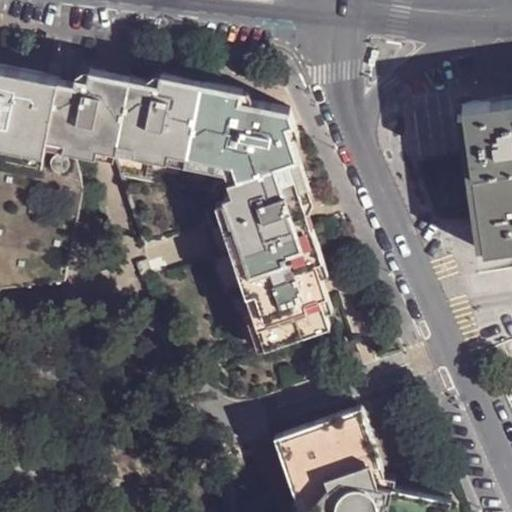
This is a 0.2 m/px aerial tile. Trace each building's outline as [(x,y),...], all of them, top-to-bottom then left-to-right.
[(0,289),(62,285),(84,190),(74,144),(98,149),(116,153),(115,154),(144,241),(135,256),(173,371),(187,367),(328,319),(324,306),(314,276),(312,277),(305,257),(322,250),(312,220),(302,224),(295,203),(306,199),(304,193),(302,193),(299,184),(309,181),(292,132),(286,113),(256,107),(257,105),(240,102),(242,96),(243,96),(243,94),(158,77),(157,81),(159,82),(158,89),(146,86),(146,82),(133,79),(133,78),(130,77),(131,72),(115,69),(107,67),(105,76),(82,71),(80,77),(77,77),(61,74),(0,61),(0,289)] [(105,76),(107,67),(86,63),(79,67),(77,77),(80,77),(82,71),(105,76)] [(256,107),(286,113),(292,132),(299,129),(291,104),(251,97),(252,95),(246,87),(157,67),(149,73),(149,75),(131,72),(130,77),(133,78),(133,79),(146,82),(146,86),(158,89),(159,82),(157,81),(158,77),(243,94),(243,96),(242,96),(240,102),(257,105),(256,107)] [(511,246),(511,96),(504,98),(464,104),(471,154),(485,251),(511,246)] [(302,224),(312,220),(307,206),(310,205),(314,197),(309,181),(299,184),(302,193),(304,193),(306,199),(295,203),(302,224)] [(312,277),(314,276),(324,306),(331,304),(320,270),(327,267),(322,250),(305,257),(312,277)] [(337,354),(341,367),(351,364),(347,351),(337,354)] [(376,480),(390,483),(392,475),(382,473),(357,402),(350,405),(376,480)] [(434,511),(438,492),(390,483),(376,480),(350,405),(280,428),(306,503),(298,511),(434,511)] [(298,511),(306,503),(280,428),(271,432),(295,501),(289,508),(293,511),(298,511)] [(438,492),(434,511),(444,511),(448,494),(438,492)]
